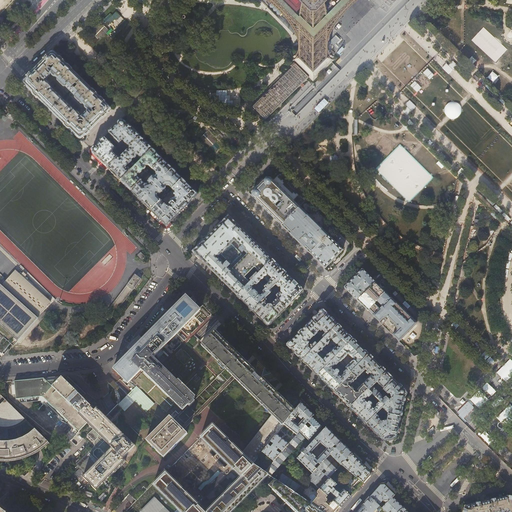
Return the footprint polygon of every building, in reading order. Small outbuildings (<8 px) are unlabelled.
[(293,58),(292,60),(293,61),(308,77),(313,81),(334,60),(332,58),(334,57),(331,53),(330,54),(329,53),(328,52),(329,50),(326,47),(328,37),(330,30),(331,28),(335,19),(341,11),(347,4),(352,0),(270,0),(272,1),(279,8),(284,13),(288,19),(292,25),(294,31),(296,37),(298,43),(298,48),(297,51),(296,53),(295,54),(292,57),(293,58)] [(121,16),(116,11),(93,33),(99,40),(110,30),(107,27),(116,19),(117,20),(121,16)] [(87,35),(95,43),(99,40),(93,33),(112,15),(110,14),(87,35)] [(128,24),(124,20),(108,36),(111,40),(122,29),(124,29),(126,27),(126,26),(128,24)] [(336,35),(329,41),(333,46),(340,39),(336,35)] [(74,87),(73,86),(76,83),(77,84),(81,80),(54,53),(50,53),(47,56),(38,66),(33,71),(44,81),(44,80),(51,74),(52,76),(53,77),(54,78),(56,78),(58,80),(57,81),(63,87),(63,88),(64,88),(65,87),(70,92),(74,87)] [(281,78),(287,72),(286,72),(293,65),(295,63),(293,61),(289,65),(290,66),(280,76),(281,78)] [(308,77),(295,63),(293,65),(286,72),(287,72),(281,78),(280,76),(272,83),(274,85),(267,92),(269,93),(263,98),(262,97),(256,102),(258,103),(253,108),(264,119),(268,115),(269,115),(296,88),(296,89),(300,85),(299,84),(301,81),(302,83),(308,77)] [(44,82),(44,81),(33,71),(27,77),(23,81),(24,85),(38,99),(51,111),(56,106),(54,105),(56,103),(57,105),(62,100),(49,87),(49,85),(48,84),(47,83),(46,83),(45,83),(44,82)] [(81,117),(80,117),(91,129),(109,111),(109,108),(81,80),(77,84),(78,85),(75,88),(74,87),(70,92),(75,97),(74,98),(75,99),(80,104),(81,105),(83,104),(84,106),(85,108),(85,109),(86,110),(88,111),(81,117)] [(263,98),(269,93),(267,92),(274,85),(272,83),(269,86),(269,87),(251,105),(253,108),(258,103),(256,102),(262,97),(263,98)] [(265,120),(296,89),(296,88),(269,115),(268,115),(264,119),(265,120)] [(227,91),(216,90),(216,95),(219,95),(219,97),(219,101),(224,101),(224,104),(233,104),(233,100),(230,100),(230,95),(227,95),(227,91)] [(75,113),(62,100),(57,105),(59,106),(57,108),(56,106),(51,111),(66,127),(78,139),(82,139),(91,129),(80,117),(79,116),(79,115),(78,114),(77,113),(76,113),(75,113)] [(0,116),(5,121),(10,115),(8,113),(6,116),(3,113),(0,116)] [(124,142),(129,147),(132,144),(139,138),(125,124),(125,123),(124,122),(120,122),(108,133),(119,144),(125,138),(126,139),(124,142)] [(210,128),(201,138),(198,135),(197,135),(196,135),(195,135),(193,136),(191,137),(213,160),(231,142),(224,135),(223,137),(216,130),(214,133),(210,128)] [(92,149),(92,153),(94,154),(99,160),(101,161),(107,168),(117,158),(111,152),(114,149),(104,138),(92,149)] [(132,144),(129,147),(129,148),(129,149),(127,151),(124,154),(131,161),(133,159),(135,159),(136,158),(136,156),(138,156),(138,157),(141,160),(152,150),(139,138),(132,144)] [(162,160),(152,150),(141,160),(137,164),(136,165),(135,167),(131,171),(121,181),(126,187),(131,191),(141,181),(137,177),(140,174),(145,169),(145,168),(145,167),(146,166),(148,166),(152,169),(162,160)] [(99,160),(94,154),(92,156),(99,163),(101,161),(99,160)] [(117,158),(107,168),(114,174),(115,175),(121,181),(131,171),(128,168),(127,169),(125,167),(126,165),(127,166),(128,165),(129,165),(132,162),(132,161),(131,161),(124,154),(121,157),(120,159),(119,158),(118,158),(117,158)] [(330,161),(332,163),(336,163),(338,160),(338,157),(335,155),(332,155),(330,157),(330,161)] [(162,160),(152,169),(155,173),(156,176),(154,177),(154,176),(153,176),(148,182),(147,181),(144,184),(141,181),(131,191),(136,196),(141,201),(172,170),(162,160)] [(182,179),(172,170),(141,201),(145,205),(151,211),(160,201),(157,197),(160,194),(165,189),(165,188),(165,187),(166,186),(168,186),(172,189),(182,179)] [(115,175),(114,174),(112,176),(119,182),(121,181),(115,175)] [(252,193),(252,194),(252,196),(257,201),(260,204),(274,218),(276,220),(281,225),(288,218),(290,216),(299,207),(293,201),(276,184),(275,184),(270,179),(269,178),(268,178),(267,178),(265,179),(263,181),(255,189),(255,190),(252,192),(252,193)] [(182,179),(172,189),(175,193),(176,193),(177,194),(178,194),(179,196),(177,196),(176,196),(168,204),(168,205),(167,206),(177,215),(188,204),(197,195),(193,190),(192,190),(182,179)] [(164,205),(160,201),(151,211),(158,218),(166,226),(172,220),(177,215),(167,206),(165,208),(164,208),(163,207),(164,205)] [(281,225),(287,231),(290,234),(304,248),(305,249),(310,253),(327,236),(321,229),(307,215),(299,207),(290,216),(294,220),(292,222),(288,218),(281,225)] [(496,219),(498,216),(493,211),(491,213),(490,214),(495,219),(496,219)] [(237,295),(254,278),(272,260),(264,252),(228,216),(220,224),(210,234),(200,244),(193,252),(201,260),(214,273),(229,288),(237,295)] [(331,239),(327,236),(310,253),(313,257),(318,262),(321,265),(321,264),(325,268),(330,263),(331,263),(335,259),(337,256),(342,251),(338,247),(339,247),(338,245),(331,239)] [(280,268),(272,260),(254,278),(259,282),(260,281),(261,279),(262,280),(263,278),(264,277),(264,276),(266,276),(267,276),(267,274),(270,274),(272,276),(272,279),(270,279),(270,280),(270,281),(269,282),(264,287),(269,292),(270,290),(275,285),(286,274),(280,268)] [(15,270),(2,285),(37,317),(50,302),(15,270)] [(357,300),(375,282),(363,270),(362,270),(345,287),(345,288),(351,294),(357,300)] [(141,279),(134,274),(125,286),(103,316),(109,321),(132,291),(141,279)] [(286,274),(275,285),(277,287),(278,287),(279,287),(281,288),(281,293),(280,294),(279,293),(278,293),(276,296),(276,297),(277,298),(276,299),(285,308),(292,301),(303,290),(296,283),(286,274)] [(259,282),(254,278),(237,295),(245,303),(253,311),(267,297),(270,293),(269,292),(264,287),(261,284),(259,286),(262,289),(262,288),(264,290),(263,291),(263,292),(263,293),(261,296),(259,296),(257,293),(255,291),(252,289),(252,287),(255,285),(257,285),(259,282)] [(362,305),(367,310),(368,310),(385,293),(375,282),(357,300),(362,305)] [(390,298),(385,293),(368,310),(376,319),(379,322),(383,318),(384,318),(386,317),(386,318),(387,318),(388,318),(390,321),(390,322),(392,325),(393,325),(394,324),(396,326),(396,327),(397,328),(397,329),(396,330),(396,331),(392,335),(395,338),(399,341),(416,323),(411,318),(396,303),(395,303),(390,298)] [(0,350),(4,354),(10,348),(32,323),(18,311),(0,294),(0,350)] [(182,410),(194,398),(163,367),(152,356),(161,348),(199,309),(186,296),(182,301),(178,297),(174,301),(170,298),(162,306),(166,310),(149,327),(152,330),(141,342),(133,350),(114,370),(121,376),(126,382),(140,369),(143,372),(134,381),(166,412),(175,403),(182,410)] [(268,299),(267,297),(253,311),(260,319),(268,326),(270,323),(277,316),(285,308),(276,299),(270,305),(270,306),(268,306),(268,305),(266,304),(265,302),(268,299)] [(18,311),(32,323),(36,319),(22,306),(18,311)] [(313,319),(305,327),(314,336),(314,337),(317,334),(317,333),(319,330),(322,330),(324,332),(324,333),(325,334),(321,338),(323,340),(337,325),(328,315),(322,310),(319,313),(313,319)] [(345,332),(337,325),(323,340),(320,342),(325,347),(327,345),(327,346),(329,344),(328,343),(329,343),(329,342),(329,341),(330,340),(332,340),(338,345),(334,349),(333,349),(332,350),(332,351),(330,353),(335,357),(352,339),(345,332)] [(307,343),(314,336),(305,327),(300,332),(287,345),(296,354),(302,360),(318,345),(315,342),(314,342),(309,348),(308,346),(307,347),(306,346),(304,345),(304,344),(304,343),(305,343),(306,343),(307,343)] [(202,344),(272,414),(241,453),(252,464),(267,445),(270,442),(276,435),(283,425),(294,411),(214,332),(202,344)] [(60,341),(64,344),(70,336),(66,333),(60,341)] [(129,347),(133,350),(141,342),(137,337),(132,342),(129,347)] [(352,339),(335,357),(339,362),(341,364),(345,367),(346,369),(350,373),(368,355),(361,348),(352,339)] [(335,357),(330,353),(325,347),(320,342),(318,345),(302,360),(310,368),(317,375),(335,357)] [(203,364),(184,345),(165,364),(184,383),(203,364)] [(368,355),(350,373),(351,374),(367,389),(372,394),(374,396),(375,397),(379,394),(374,389),(376,387),(377,389),(378,388),(382,391),(383,390),(393,379),(388,374),(375,361),(368,355)] [(336,365),(339,362),(335,357),(317,375),(326,383),(334,391),(351,374),(350,373),(346,369),(343,372),(343,373),(343,374),(341,376),(341,377),(339,376),(337,374),(339,373),(338,372),(336,370),(335,369),(333,370),(332,369),(331,368),(333,367),(334,365),(335,366),(336,365)] [(334,391),(341,399),(350,407),(367,389),(351,374),(334,391)] [(81,412),(89,404),(60,378),(59,377),(44,378),(27,380),(14,381),(16,399),(20,399),(21,403),(38,402),(38,398),(43,398),(74,427),(73,428),(66,435),(70,440),(87,423),(81,418),(84,415),(81,412)] [(116,378),(114,381),(122,388),(124,386),(116,378)] [(393,379),(383,390),(388,395),(389,394),(390,395),(391,398),(389,400),(385,396),(383,398),(382,397),(381,395),(379,393),(379,394),(375,397),(377,399),(379,401),(384,406),(381,408),(387,414),(400,417),(402,405),(405,395),(405,394),(405,392),(405,391),(404,390),(403,389),(401,387),(400,386),(399,385),(393,379)] [(137,387),(128,393),(131,398),(136,395),(141,392),(137,387)] [(372,394),(367,389),(350,407),(358,415),(366,424),(376,414),(376,413),(377,412),(381,408),(384,406),(379,401),(376,404),(376,405),(376,406),(374,408),(373,410),(370,406),(371,405),(371,404),(369,402),(367,402),(366,403),(364,400),(365,399),(367,397),(368,397),(369,397),(372,394)] [(0,462),(1,462),(6,463),(11,462),(15,462),(19,461),(26,459),(31,457),(36,454),(42,451),(46,447),(49,444),(36,431),(5,400),(0,405),(0,462)] [(313,415),(308,410),(307,409),(301,403),(294,411),(283,425),(296,435),(299,432),(313,415)] [(87,423),(91,419),(83,410),(89,405),(89,404),(81,412),(84,415),(81,418),(87,423)] [(117,404),(105,417),(110,421),(122,409),(117,404)] [(105,417),(97,408),(94,410),(91,407),(91,406),(89,405),(83,410),(91,419),(87,423),(93,429),(87,435),(94,442),(94,447),(76,465),(85,474),(83,477),(96,490),(124,462),(125,461),(122,458),(135,446),(110,421),(105,417)] [(398,427),(400,417),(387,414),(386,414),(386,418),(385,421),(383,422),(382,422),(378,418),(378,416),(376,414),(366,424),(377,434),(384,441),(387,440),(393,439),(393,438),(395,438),(396,433),(397,430),(398,428),(398,427)] [(318,420),(313,415),(299,432),(300,433),(308,441),(320,427),(322,424),(318,420)] [(169,416),(145,440),(163,457),(187,434),(169,416)] [(233,470),(240,477),(205,511),(204,511),(200,508),(200,507),(166,473),(165,473),(132,506),(137,511),(230,511),(263,480),(268,474),(265,472),(252,464),(241,453),(212,425),(200,437),(232,469),(233,470)] [(325,459),(327,457),(328,456),(330,454),(341,442),(334,436),(332,434),(329,431),(325,427),(323,429),(297,459),(312,474),(316,469),(314,467),(318,463),(320,465),(325,459)] [(300,433),(299,432),(296,435),(295,437),(293,438),(288,444),(282,452),(280,454),(273,462),(269,467),(265,472),(268,474),(271,476),(299,443),(300,441),(301,441),(303,438),(299,434),(300,433)] [(282,452),(288,444),(276,435),(270,442),(273,444),(270,447),(267,445),(252,464),(265,472),(269,467),(259,460),(264,454),(273,462),(280,454),(276,451),(278,449),(282,452)] [(341,465),(352,454),(347,449),(341,442),(330,454),(340,465),(341,465)] [(352,481),(350,480),(347,483),(346,482),(341,488),(343,490),(350,497),(356,490),(367,478),(368,476),(370,475),(369,471),(368,469),(363,464),(362,463),(354,456),(352,454),(341,465),(355,477),(352,481)] [(328,478),(336,469),(325,459),(320,465),(317,468),(328,478)] [(343,490),(339,494),(338,493),(338,492),(337,491),(337,490),(336,489),(335,490),(333,489),(336,485),(336,484),(328,478),(317,468),(316,469),(312,474),(307,479),(315,485),(323,475),(327,479),(319,489),(320,490),(326,496),(330,492),(336,497),(333,501),(340,508),(350,497),(343,490)] [(435,474),(429,469),(425,473),(431,478),(435,474)] [(294,493),(294,492),(278,481),(271,476),(268,474),(263,480),(295,511),(323,511),(312,504),(294,493)] [(294,492),(300,486),(282,475),(278,481),(294,492)] [(389,490),(394,495),(395,495),(396,494),(386,484),(384,485),(389,490)] [(392,497),(394,495),(389,490),(384,485),(380,485),(375,491),(370,497),(382,509),(392,497)] [(327,500),(329,498),(326,496),(320,490),(318,492),(318,494),(319,495),(318,497),(312,504),(323,511),(336,511),(337,511),(340,508),(333,501),(330,504),(330,503),(327,500)] [(377,511),(378,511),(382,509),(370,497),(366,502),(360,509),(363,511),(376,511),(377,511)] [(385,511),(407,511),(392,497),(382,509),(385,511)] [(507,497),(490,500),(492,507),(494,507),(495,508),(493,510),(489,511),(511,511),(511,497),(510,497),(507,497)] [(38,511),(25,499),(18,507),(23,511),(38,511)] [(489,508),(492,507),(490,500),(484,502),(465,506),(462,511),(489,511),(489,508)]
